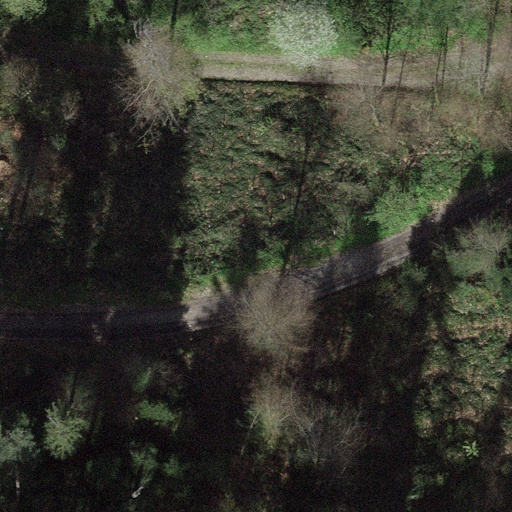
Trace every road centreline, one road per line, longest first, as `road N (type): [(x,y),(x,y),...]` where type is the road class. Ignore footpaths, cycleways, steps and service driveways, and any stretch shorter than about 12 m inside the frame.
road 1 (track): [(0,326),(176,322),(304,284),(511,187)]
road 2 (track): [(0,40),(86,58),(278,67),(428,63),(511,48)]
